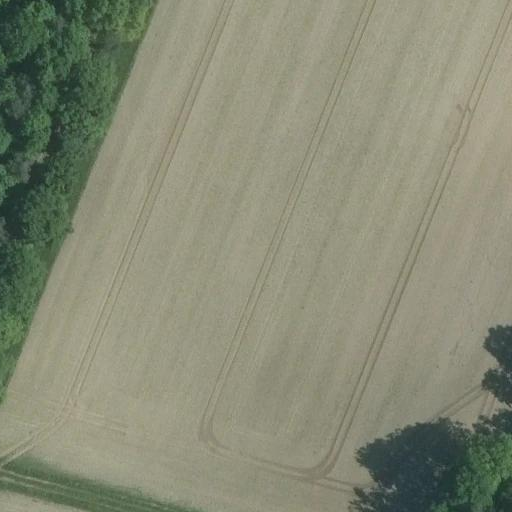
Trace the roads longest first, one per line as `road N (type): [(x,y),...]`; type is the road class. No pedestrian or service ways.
road 1 (track): [(0,276),(107,0)]
road 2 (track): [(0,472),(142,511)]
